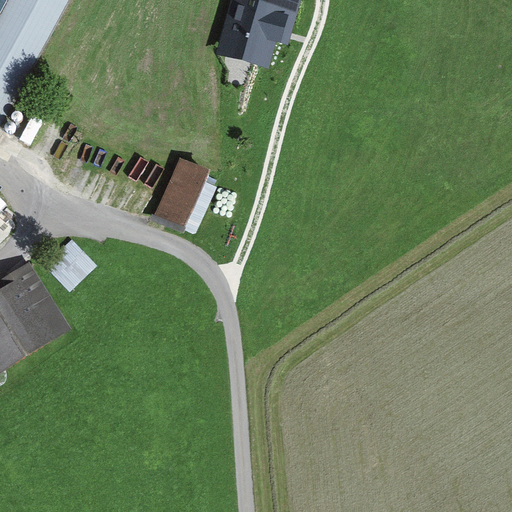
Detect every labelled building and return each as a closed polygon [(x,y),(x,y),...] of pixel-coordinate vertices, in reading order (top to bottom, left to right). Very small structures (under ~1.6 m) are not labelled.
[(0,0),(0,21),(11,0),(0,0)] [(73,0),(11,0),(0,21),(0,129),(2,131),(73,0)] [(76,161),(143,17),(106,0),(105,0),(39,144),(76,161)] [(290,23),(296,0),(237,0),(225,49),(268,60),(278,20),(290,23)] [(189,232),(213,173),(181,160),(157,219),(189,232)] [(70,244),(50,270),(74,288),(94,262),(70,244)] [(4,283),(8,290),(0,294),(0,365),(63,326),(28,269),(4,283)]
